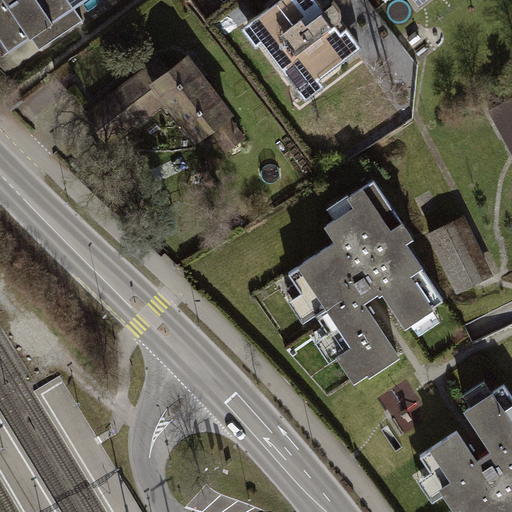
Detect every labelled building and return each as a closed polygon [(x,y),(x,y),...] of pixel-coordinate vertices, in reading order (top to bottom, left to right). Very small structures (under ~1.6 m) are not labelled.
[(75,7),(85,0),(0,0),(0,29),(12,47),(31,34),(40,48),(83,19),(75,7)] [(278,0),(250,22),(301,89),(354,49),(334,22),(340,17),(341,13),(340,10),(333,1),(323,8),(316,0),(278,0)] [(187,57),(154,82),(144,69),(85,114),(109,145),(168,100),(197,137),(210,128),(227,150),(247,135),(187,57)] [(511,130),(511,99),(492,110),(505,134),(511,130)] [(374,180),(350,195),(357,205),(327,225),(338,240),(289,272),(342,352),(339,354),(355,378),(368,370),(370,372),(398,354),(362,300),(379,289),(381,291),(384,289),(406,323),(443,298),(405,241),(412,236),(374,180)] [(462,219),(430,235),(457,289),(489,273),(462,219)] [(457,431),(421,455),(456,507),(461,504),(466,511),(511,511),(511,395),(504,384),(467,409),(494,450),(477,461),(457,431)]
